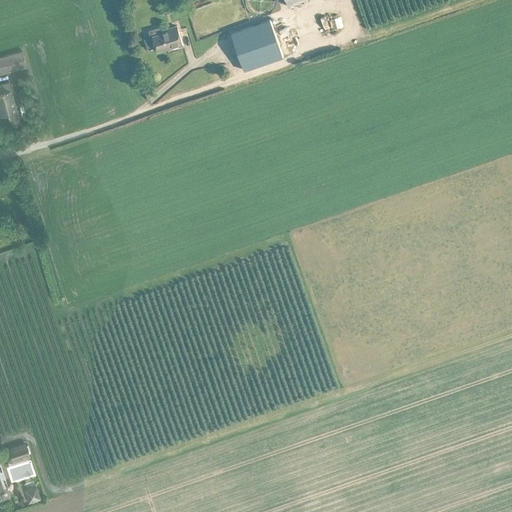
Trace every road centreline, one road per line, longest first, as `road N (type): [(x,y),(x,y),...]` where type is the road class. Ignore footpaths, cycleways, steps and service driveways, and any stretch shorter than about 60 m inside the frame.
road 1 (unclassified): [(0,159),(131,116),(208,55)]
road 2 (track): [(315,51),(468,0)]
